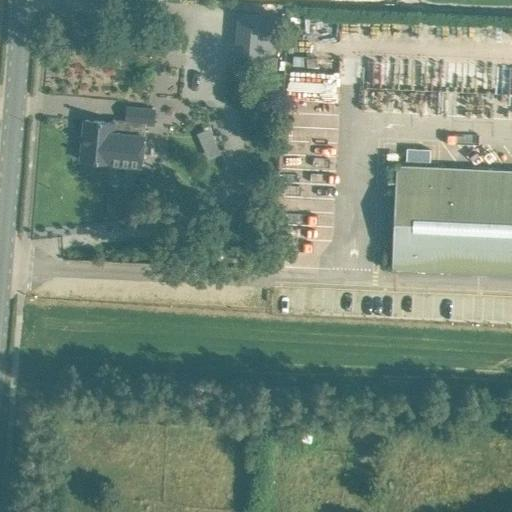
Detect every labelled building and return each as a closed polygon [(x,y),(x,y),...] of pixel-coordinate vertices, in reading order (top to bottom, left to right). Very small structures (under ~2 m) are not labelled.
[(239,10),(236,54),(271,56),(275,12),(239,10)] [(235,54),(234,71),(276,74),(277,57),(271,56),(236,54),(235,54)] [(85,120),(82,160),(142,165),(144,145),(146,123),(154,124),(155,110),(143,109),(126,107),(125,120),(122,120),(113,119),(113,122),(85,120)] [(511,170),(398,165),(394,268),(511,272),(511,170)] [(217,248),(236,250),(239,211),(220,209),(217,248)]
